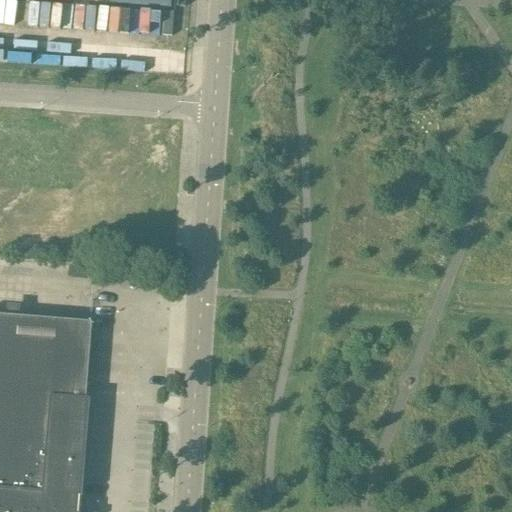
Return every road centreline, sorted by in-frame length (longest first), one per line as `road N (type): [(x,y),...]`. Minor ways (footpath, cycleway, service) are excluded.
road 1 (unclassified): [(188,511),(213,108)]
road 2 (unclassified): [(0,92),(213,108)]
